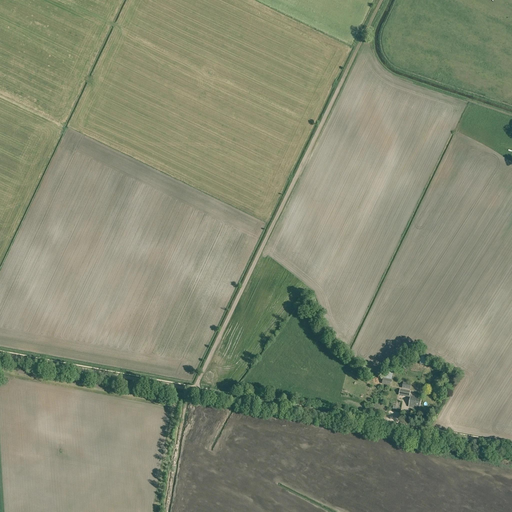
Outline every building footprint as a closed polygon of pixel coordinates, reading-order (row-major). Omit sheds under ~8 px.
[(431,362),(420,360),(420,364),(430,366),(433,366),(444,373),(445,371),(431,362)] [(394,373),(408,369),(406,363),(392,367),(394,373)] [(390,386),(393,373),(385,371),(382,384),(390,386)] [(409,398),(411,392),(400,390),(399,396),(409,398)] [(419,408),(421,399),(411,397),(409,406),(419,408)]
